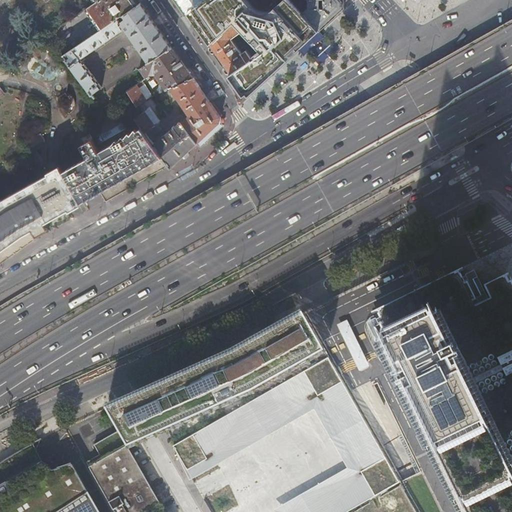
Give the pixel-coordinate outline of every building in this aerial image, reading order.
[(99,0),(97,1),(87,8),(102,30),(136,7),(131,0),(99,0)] [(178,0),(187,12),(205,0),(178,0)] [(257,9),(253,6),(248,0),(205,0),(187,12),(210,45),(236,22),(253,41),(260,49),(279,68),(319,30),(303,12),(299,8),(291,0),(282,0),(273,9),(270,10),(266,11),(262,11),(260,10),(257,9)] [(291,0),(299,8),(306,0),(309,0),(309,7),(303,12),(319,30),(344,8),(344,0),(343,0),(291,0)] [(63,56),(79,78),(92,95),(102,88),(81,59),(125,29),(148,63),(172,48),(141,3),(138,5),(136,7),(102,30),(99,32),(63,56)] [(87,8),(85,10),(99,32),(102,30),(87,8)] [(253,41),(236,22),(210,45),(230,73),(253,58),(252,56),(247,49),(243,52),(242,51),(240,49),(244,46),(242,42),(237,45),(232,38),(240,32),(244,39),(245,38),(250,44),(253,41)] [(172,48),(148,63),(140,69),(146,77),(150,75),(156,75),(157,75),(156,77),(156,78),(158,78),(162,83),(160,85),(159,88),(156,91),(158,94),(171,89),(193,79),(172,48)] [(253,58),(230,73),(245,94),(251,94),(279,68),(260,49),(252,56),(253,58)] [(96,96),(93,98),(96,101),(99,99),(104,107),(126,92),(137,85),(146,79),(147,78),(146,77),(140,69),(97,97),(96,96)] [(148,81),(146,79),(137,85),(139,88),(148,81)] [(181,122),(154,144),(168,163),(168,164),(169,165),(184,156),(198,143),(220,123),(220,122),(220,117),(193,79),(171,89),(190,116),(181,122)] [(139,88),(137,85),(126,92),(136,108),(144,103),(148,101),(145,97),(139,88)] [(292,143),(334,218),(425,167),(423,163),(440,153),(402,85),(384,95),(383,92),(292,143)] [(158,94),(156,91),(155,90),(145,97),(148,101),(158,94)] [(67,95),(61,99),(65,106),(71,102),(67,95)] [(144,103),(136,108),(140,115),(144,112),(148,109),(144,103)] [(144,112),(140,115),(141,116),(135,120),(138,123),(145,133),(148,131),(152,137),(162,130),(157,124),(155,126),(144,112)] [(122,121),(101,135),(117,167),(123,181),(168,163),(154,144),(145,133),(138,123),(135,125),(122,121)] [(198,143),(201,146),(224,126),(220,122),(220,123),(198,143)] [(74,135),(72,136),(98,177),(117,167),(101,135),(93,140),(74,135)] [(68,151),(59,156),(78,191),(90,181),(98,177),(72,136),(62,141),(68,151)] [(78,191),(59,156),(42,166),(34,164),(28,167),(30,170),(39,185),(54,208),(78,191)] [(167,166),(168,164),(168,163),(123,181),(127,188),(139,181),(138,179),(147,174),(148,176),(167,166)] [(30,170),(28,167),(6,180),(9,184),(30,170)] [(117,167),(98,177),(111,197),(119,193),(127,188),(123,181),(117,167)] [(39,185),(30,170),(9,184),(19,198),(39,185)] [(90,181),(78,191),(88,210),(98,204),(111,197),(98,177),(90,181)] [(9,184),(6,180),(0,183),(0,185),(31,226),(54,208),(39,185),(19,198),(9,184)] [(0,249),(31,226),(0,185),(0,249)] [(88,210),(78,191),(54,208),(64,223),(75,217),(88,210)] [(64,223),(54,208),(31,226),(39,237),(50,231),(64,223)] [(0,264),(39,237),(31,226),(0,249),(0,264)] [(511,511),(511,285),(508,278),(486,288),(479,272),(461,280),(459,276),(377,317),(381,324),(374,328),(378,339),(382,347),(385,352),(441,467),(462,511),(511,511)] [(235,351),(106,409),(119,432),(131,453),(263,395),(329,357),(303,313),(235,351)] [(347,321),(337,326),(360,371),(368,364),(347,321)] [(275,511),(348,511),(401,483),(329,357),(263,395),(172,446),(192,480),(315,411),(348,469),(274,511),(275,511)] [(93,461),(87,464),(113,511),(152,511),(162,507),(131,453),(119,432),(95,447),(100,456),(93,461)] [(100,511),(70,457),(54,464),(48,454),(40,458),(34,442),(0,461),(0,511),(100,511)]
